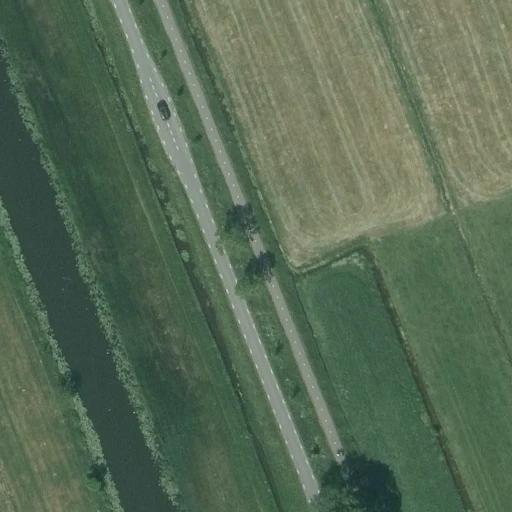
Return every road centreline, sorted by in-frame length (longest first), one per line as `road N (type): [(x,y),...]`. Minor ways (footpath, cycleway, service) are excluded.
road 1 (track): [(260,511),(60,0)]
road 2 (unclassified): [(314,511),(114,0)]
